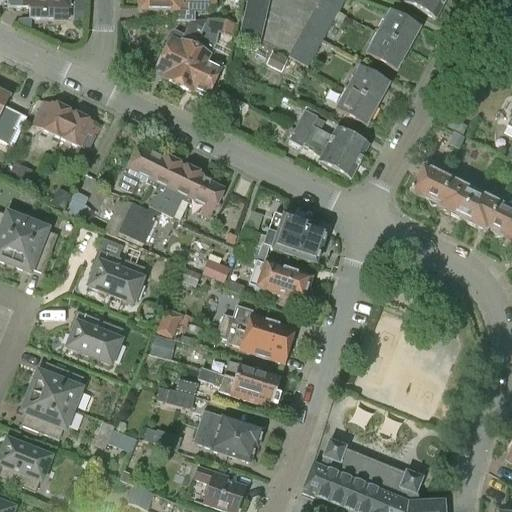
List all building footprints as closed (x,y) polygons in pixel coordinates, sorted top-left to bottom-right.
[(0,0),(0,2),(7,3),(7,10),(21,10),(29,10),(29,20),(29,22),(31,22),(54,23),(54,10),(67,11),(66,0),(0,0)] [(73,0),(73,25),(83,25),(83,0),(73,0)] [(138,0),(138,12),(174,12),(174,23),(193,23),(193,13),(205,13),(204,0),(138,0)] [(256,0),(246,0),(245,9),(266,14),(268,3),(256,0)] [(338,0),(319,0),(318,3),(337,14),(343,3),(338,0)] [(443,5),(433,0),(404,0),(402,5),(434,22),(443,5)] [(318,3),(313,12),(332,23),(337,14),(318,3)] [(245,9),(242,19),(264,24),(266,14),(245,9)] [(313,12),(308,22),(327,33),(332,23),(313,12)] [(388,16),(377,36),(406,53),(418,32),(388,16)] [(242,19),(240,30),(261,35),(264,24),(242,19)] [(29,20),(19,21),(17,26),(31,32),(31,22),(29,22),(29,20)] [(200,40),(177,87),(192,95),(192,94),(206,100),(219,73),(205,66),(214,47),(217,36),(216,36),(219,22),(208,24),(200,40)] [(219,22),(216,36),(217,36),(229,39),(232,25),(219,22)] [(308,22),(302,31),(322,42),(327,33),(308,22)] [(173,34),(158,66),(167,70),(162,80),(177,87),(200,40),(208,24),(188,24),(181,38),(173,34)] [(261,35),(240,30),(237,41),(259,46),(261,35)] [(302,31),(297,41),(316,52),(322,42),(302,31)] [(406,53),(377,36),(365,57),(395,74),(406,53)] [(297,41),(292,51),(311,62),(316,52),(297,41)] [(311,62),(292,51),(287,60),(306,70),(311,62)] [(270,57),(264,69),(279,77),(286,64),(270,57)] [(357,72),(346,92),(376,109),(387,88),(357,72)] [(376,109),(346,92),(335,113),(365,129),(376,109)] [(0,116),(8,100),(0,95),(0,116)] [(31,128),(58,142),(71,116),(51,107),(50,108),(42,104),(31,128)] [(298,124),(311,130),(315,121),(303,115),(298,124)] [(71,116),(58,142),(77,151),(73,160),(81,164),(92,141),(93,141),(97,131),(90,127),(90,125),(71,116)] [(311,130),(298,124),(288,144),(300,151),(302,147),(321,158),(317,166),(349,183),(358,166),(306,139),(311,130)] [(306,139),(358,166),(367,149),(334,132),(330,140),(311,130),(306,139)] [(447,147),(458,152),(464,140),(453,135),(447,147)] [(21,139),(16,150),(23,154),(29,143),(21,139)] [(136,182),(147,186),(159,162),(137,152),(119,191),(130,196),(136,182)] [(159,162),(147,186),(157,191),(146,214),(131,207),(117,236),(142,247),(155,217),(157,218),(159,214),(182,169),(161,159),(159,162)] [(13,166),(7,180),(31,189),(36,176),(13,166)] [(203,179),(182,169),(159,214),(171,219),(179,201),(187,205),(189,206),(201,182),(203,179)] [(439,208),(441,209),(453,184),(426,171),(413,196),(428,203),(432,209),(439,208)] [(222,193),(201,182),(189,206),(187,205),(181,216),(180,227),(200,237),(205,227),(188,219),(191,212),(208,220),(212,213),(213,213),(222,193)] [(439,212),(463,224),(477,196),(453,184),(441,209),(439,212)] [(58,192),(50,208),(63,215),(71,199),(58,192)] [(488,236),(490,233),(489,232),(501,207),(477,196),(463,224),(488,236)] [(501,207),(489,232),(490,233),(491,233),(495,240),(502,239),(511,243),(511,200),(506,197),(501,207)] [(84,226),(91,213),(72,204),(66,217),(84,226)] [(263,218),(249,214),(243,234),(256,238),(263,218)] [(0,265),(9,269),(26,225),(6,217),(5,219),(0,216),(0,265)] [(262,250),(267,253),(314,268),(324,237),(305,231),(306,228),(282,220),(282,221),(272,217),(265,240),(262,250)] [(26,225),(9,269),(29,277),(30,273),(41,277),(56,239),(45,235),(46,233),(26,225)] [(256,238),(243,234),(239,248),(242,249),(236,268),(252,273),(247,288),(252,290),(253,293),(259,295),(262,293),(301,306),(301,307),(303,307),(305,301),(310,299),(312,293),(309,289),(311,283),(309,282),(263,268),(264,263),(267,253),(262,250),(265,240),(256,238)] [(96,267),(87,290),(131,307),(141,283),(139,282),(143,272),(117,261),(121,250),(101,242),(92,265),(96,267)] [(218,268),(207,263),(202,277),(224,285),(229,272),(218,268)] [(180,269),(175,282),(193,290),(199,277),(180,269)] [(222,319),(219,329),(287,350),(292,334),(250,321),(252,315),(235,309),(231,321),(222,319)] [(164,314),(155,335),(170,342),(179,320),(164,314)] [(65,351),(109,368),(119,344),(117,344),(122,333),(75,315),(70,326),(74,328),(65,351)] [(287,350),(219,329),(216,338),(232,343),(230,347),(239,350),(239,352),(282,366),(287,350)] [(154,339),(150,356),(171,362),(175,345),(154,339)] [(227,365),(222,380),(273,396),(278,380),(239,368),(238,369),(227,365)] [(36,375),(28,396),(72,413),(80,393),(78,392),(82,381),(44,366),(40,377),(36,375)] [(200,373),(197,383),(208,387),(211,376),(200,373)] [(208,387),(207,389),(218,392),(218,394),(229,398),(229,399),(268,411),(273,396),(222,380),(211,376),(208,387)] [(155,404),(164,406),(164,408),(190,414),(193,401),(167,395),(158,393),(155,404)] [(72,413),(28,396),(20,416),(24,417),(20,428),(58,443),(62,432),(64,433),(72,413)] [(202,414),(196,431),(253,450),(256,450),(261,433),(221,420),(221,421),(202,414)] [(102,425),(93,447),(104,452),(106,447),(115,450),(120,438),(111,434),(113,430),(102,425)] [(253,450),(196,431),(191,447),(210,453),(210,454),(248,466),(253,450)] [(142,443),(151,446),(175,454),(180,442),(155,434),(155,435),(146,432),(142,443)] [(0,481),(34,495),(38,485),(40,485),(49,461),(5,444),(0,456),(0,481)] [(442,511),(442,505),(415,506),(414,499),(421,482),(404,475),(402,479),(343,455),(344,451),(327,444),(320,461),(322,462),(318,472),(311,469),(301,494),(344,511),(442,511)] [(203,507),(216,511),(235,511),(242,491),(225,485),(226,480),(186,467),(182,479),(209,488),(203,507)] [(124,472),(120,483),(135,489),(136,488),(139,479),(124,472)] [(135,489),(129,506),(143,511),(145,511),(152,495),(136,488),(135,489)]
